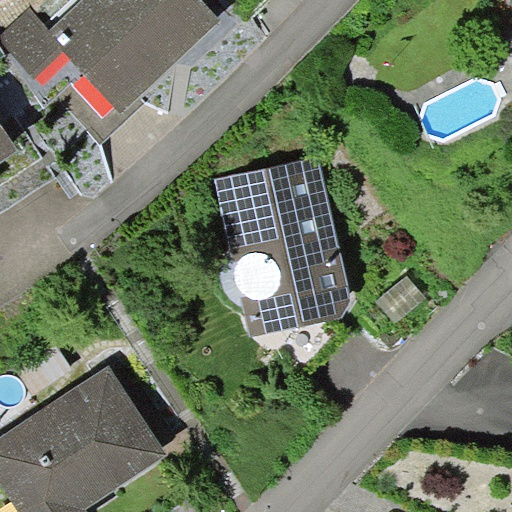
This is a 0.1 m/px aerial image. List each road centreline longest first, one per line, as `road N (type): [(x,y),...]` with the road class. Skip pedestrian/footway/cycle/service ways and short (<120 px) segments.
road 1 (residential): [(327,0),(87,251)]
road 2 (residential): [(284,511),(511,292)]
